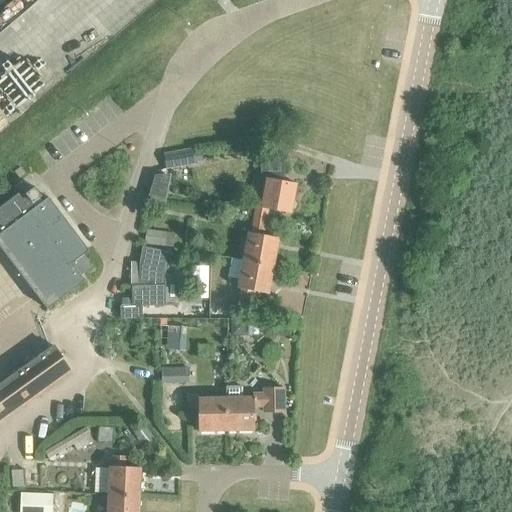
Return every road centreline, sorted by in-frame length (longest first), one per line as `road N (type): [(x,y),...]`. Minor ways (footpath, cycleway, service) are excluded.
road 1 (tertiary): [(341,474),(434,0)]
road 2 (residential): [(9,511),(2,439),(84,373),(117,262)]
road 3 (residential): [(117,262),(57,183),(162,102)]
road 4 (residential): [(162,102),(215,44),(302,0)]
road 5 (residential): [(205,511),(208,474),(341,474)]
road 6 (residential): [(117,262),(162,102)]
